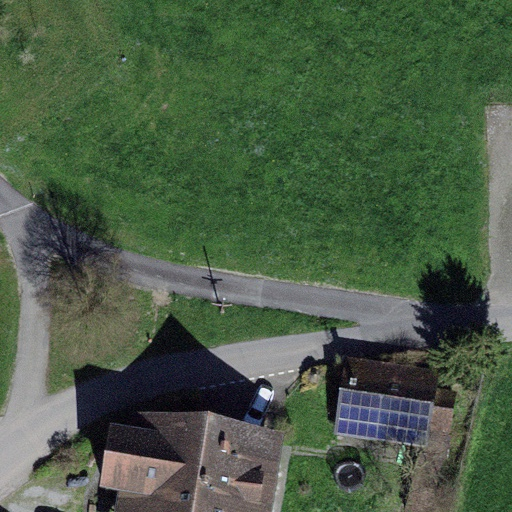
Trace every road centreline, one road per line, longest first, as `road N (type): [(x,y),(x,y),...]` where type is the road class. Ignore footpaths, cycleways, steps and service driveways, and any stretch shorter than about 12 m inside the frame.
road 1 (residential): [(431,322),(126,380),(0,453)]
road 2 (unclassified): [(0,195),(134,260),(229,288),(431,322)]
